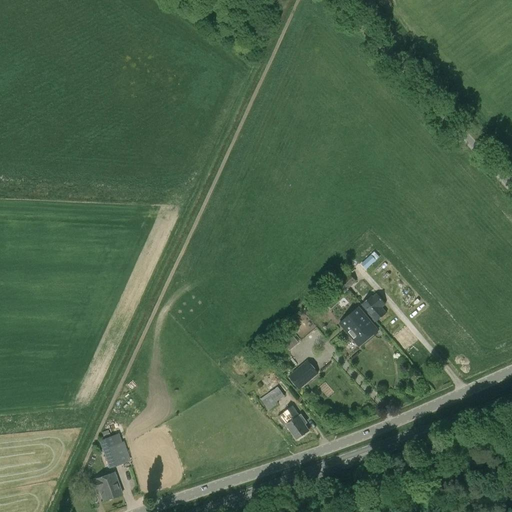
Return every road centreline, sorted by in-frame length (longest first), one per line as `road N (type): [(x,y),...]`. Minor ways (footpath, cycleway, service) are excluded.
road 1 (unclassified): [(152,511),(511,374)]
road 2 (secondary): [(205,511),(511,401)]
road 3 (unclassified): [(511,173),(346,0)]
